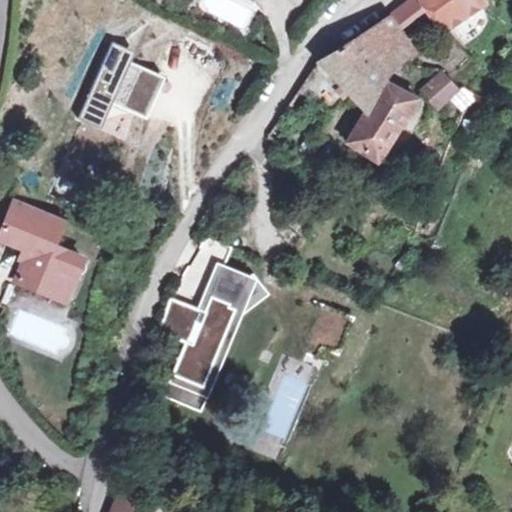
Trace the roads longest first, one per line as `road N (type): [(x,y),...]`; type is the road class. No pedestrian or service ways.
road 1 (residential): [(101,489),(154,286),(206,184),(312,49),(379,0)]
road 2 (residential): [(0,383),(23,421),(101,489)]
